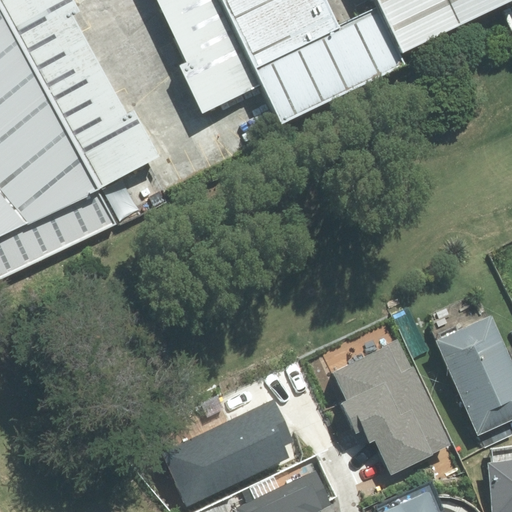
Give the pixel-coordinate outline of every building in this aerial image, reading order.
[(138,159),(60,0),(0,0),(0,23),(80,187),(138,159)] [(131,0),(185,117),(244,90),(202,0),(131,0)] [(202,0),(244,90),(266,136),(388,80),(354,9),(335,18),(327,0),(202,0)] [(374,0),(403,64),(506,20),(497,0),(374,0)] [(511,0),(497,0),(506,20),(511,17),(511,0)] [(0,223),(7,231),(80,187),(0,23),(0,223)] [(511,375),(487,319),(436,344),(474,436),(511,420),(511,375)] [(278,386),(171,432),(182,466),(175,473),(188,496),(288,439),(294,422),(278,386)] [(511,511),(511,460),(487,465),(494,511),(511,511)] [(314,478),(236,511),(300,511),(324,502),(314,478)] [(431,511),(424,496),(386,511),(431,511)]
